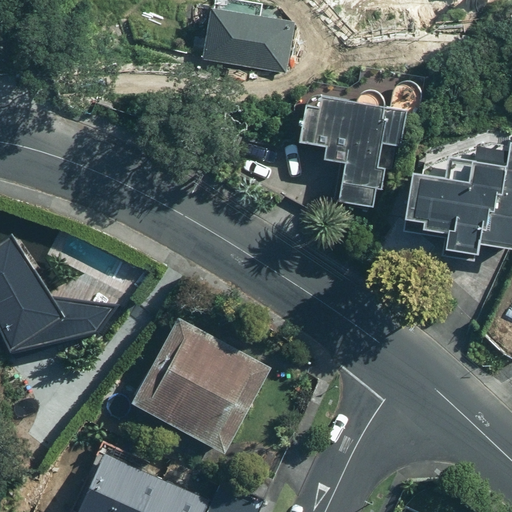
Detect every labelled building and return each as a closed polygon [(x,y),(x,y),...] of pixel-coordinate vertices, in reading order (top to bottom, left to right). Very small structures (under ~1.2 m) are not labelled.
[(217,2),(209,55),(294,69),(302,15),(217,2)] [(340,199),(374,204),(384,140),(404,143),(409,108),(323,94),(322,105),(305,102),(299,138),(329,143),(327,158),(346,161),(340,199)] [(473,161),(469,183),(422,176),(415,215),(427,217),(426,226),(451,230),(448,247),(478,252),(480,241),(511,246),(511,143),(511,144),(508,166),(473,161)] [(13,229),(0,238),(0,312),(15,342),(99,323),(117,301),(60,293),(13,229)] [(227,452),(272,364),(182,319),(137,407),(227,452)] [(204,511),(209,501),(105,452),(76,511),(204,511)]
